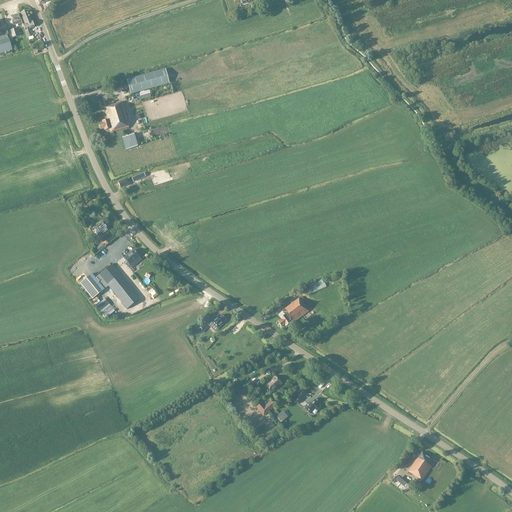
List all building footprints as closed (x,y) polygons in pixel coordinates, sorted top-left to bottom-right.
[(30,31),(29,29),(33,27),(27,11),(20,13),(24,24),(23,25),(25,32),(25,33),(27,38),(28,38),(29,40),(33,39),(32,36),(33,36),(31,30),(30,31)] [(11,23),(12,26),(21,23),(21,20),(20,20),(19,14),(10,16),(12,23),(11,23)] [(0,53),(12,50),(4,26),(1,27),(0,25),(0,53)] [(18,36),(16,29),(10,30),(9,30),(10,35),(9,35),(10,39),(18,36)] [(126,80),(130,95),(168,83),(164,69),(126,80)] [(103,124),(99,125),(100,129),(104,128),(104,130),(109,128),(110,132),(129,127),(122,102),(103,107),(107,121),(102,122),(103,124)] [(133,133),(122,137),(126,149),(137,146),(133,133)] [(125,180),(118,183),(120,188),(127,185),(126,184),(129,182),(128,179),(125,180)] [(102,222),(93,228),(99,238),(108,231),(102,222)] [(134,271),(129,265),(139,257),(133,250),(124,258),(126,261),(124,262),(132,272),(134,271)] [(99,271),(116,260),(111,252),(108,254),(107,253),(90,264),(94,270),(97,268),(99,271)] [(108,267),(95,278),(104,290),(109,286),(127,309),(140,299),(114,268),(108,267)] [(80,284),(92,299),(104,290),(92,274),(80,284)] [(307,291),(309,295),(327,287),(323,279),(309,285),(310,286),(303,289),(304,293),(307,291)] [(302,297),(299,299),(299,298),(282,311),(285,315),(281,318),(282,320),(278,323),(282,327),(285,324),(286,326),(291,323),(292,324),(308,311),(302,303),(305,301),(302,297)] [(226,320),(221,316),(219,317),(217,316),(211,322),(217,329),(223,323),(226,320)] [(209,324),(205,320),(199,327),(203,332),(209,326),(208,325),(209,324)] [(270,393),(280,384),(275,377),(265,386),(270,393)] [(303,396),(306,393),(302,390),(294,399),(298,403),(304,397),(303,396)] [(304,408),(306,409),(305,410),(310,414),(315,409),(317,411),(320,408),(318,405),(319,403),(315,399),(312,403),(311,402),(309,402),(304,408)] [(256,408),(263,417),(275,406),(271,401),(264,406),(262,403),(256,408)] [(279,414),(276,417),(281,422),(284,419),(279,414)] [(422,481),(435,462),(422,453),(419,457),(418,456),(408,471),(422,481)] [(396,480),(408,490),(412,486),(400,476),(398,478),(396,476),(392,481),(394,483),(396,480)]
